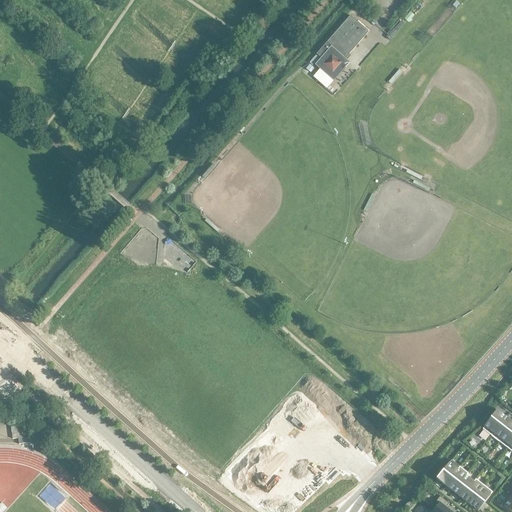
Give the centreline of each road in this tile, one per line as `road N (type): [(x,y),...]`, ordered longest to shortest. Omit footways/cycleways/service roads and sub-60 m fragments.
road 1 (tertiary): [(353,504),(511,337)]
road 2 (tertiary): [(44,378),(195,511)]
